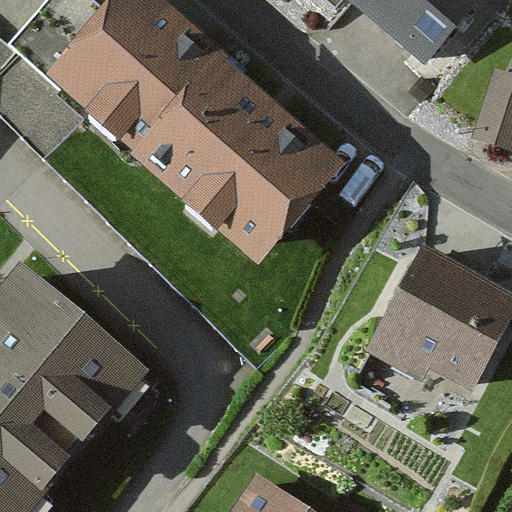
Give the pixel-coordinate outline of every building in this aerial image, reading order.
[(357,156),(168,0),(120,0),(108,15),(90,0),(61,0),(18,52),(108,127),(269,261),(357,156)] [(479,0),(355,0),(349,8),(423,72),(483,3),(479,0)] [(18,52),(0,36),(0,102),(6,107),(66,170),(108,127),(18,52)] [(511,331),(511,295),(432,250),(372,355),(425,386),(434,370),(477,393),(511,331)] [(40,511),(149,379),(23,277),(0,304),(0,511),(40,511)] [(304,511),(261,483),(241,511),(304,511)]
